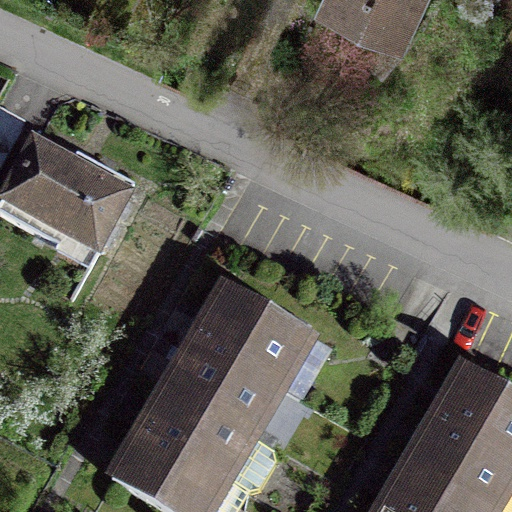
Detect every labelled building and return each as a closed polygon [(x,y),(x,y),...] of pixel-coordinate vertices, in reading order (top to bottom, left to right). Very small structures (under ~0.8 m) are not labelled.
[(318,0),(312,15),(396,53),(419,0),(318,0)] [(0,119),(0,162),(18,129),(0,119)] [(0,207),(0,214),(98,268),(138,194),(37,139),(0,207)] [(206,319),(180,363),(152,410),(125,456),(112,479),(169,511),(184,511),(282,346),(325,371),(332,360),(220,295),(206,319)] [(494,511),(511,482),(511,405),(457,374),(444,399),(419,443),(391,492),(379,511),(494,511)]
